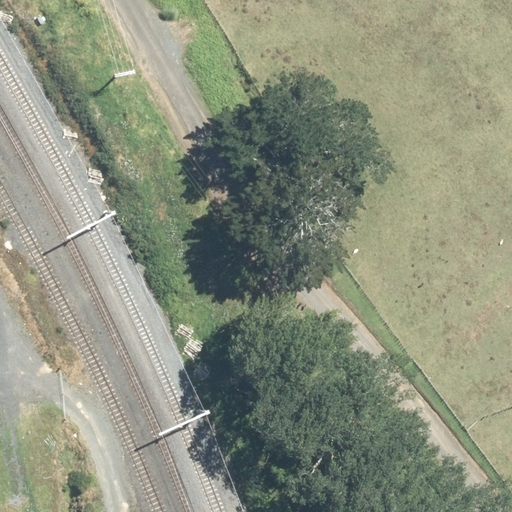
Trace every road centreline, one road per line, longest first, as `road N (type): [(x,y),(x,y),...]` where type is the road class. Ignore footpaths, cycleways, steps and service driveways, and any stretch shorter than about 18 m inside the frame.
road 1 (unclassified): [(303,275),(239,195),(124,0)]
road 2 (track): [(504,511),(303,275)]
